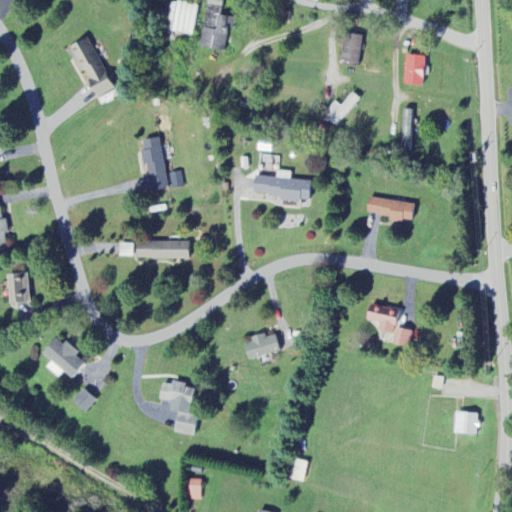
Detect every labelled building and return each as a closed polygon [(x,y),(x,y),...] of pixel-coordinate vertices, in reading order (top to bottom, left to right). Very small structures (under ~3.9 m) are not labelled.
[(206,0),(199,48),(223,52),(227,28),(232,29),(234,18),(221,16),(223,0),(206,0)] [(199,7),(170,2),(165,31),(193,36),(199,7)] [(363,38),(345,34),(338,64),(356,68),(363,38)] [(112,91),(87,38),(65,48),(78,74),(82,72),(95,99),(112,91)] [(404,86),(422,86),(423,58),(405,57),(404,86)] [(340,107),(334,102),(323,115),(338,127),(360,100),(352,93),(340,107)] [(167,190),(158,139),(141,142),(143,152),(142,152),(149,193),(167,190)] [(183,188),(180,172),(168,174),(171,190),(183,188)] [(309,182),(291,181),(292,173),(276,172),(276,179),(253,177),(252,197),(308,201),(309,182)] [(365,215),(388,217),(388,221),(410,224),(413,205),(367,199),(365,215)] [(0,244),(5,244),(4,235),(8,234),(6,220),(1,221),(0,215),(0,244)] [(189,261),(189,244),(135,243),(135,260),(189,261)] [(133,245),(119,244),(118,257),(132,258),(133,245)] [(7,275),(7,304),(28,304),(28,275),(7,275)] [(377,332),(391,336),(398,312),(370,304),(365,320),(379,325),(377,332)] [(409,348),(411,331),(394,330),(392,346),(409,348)] [(242,345),(247,362),(279,353),(274,335),(264,338),(263,335),(249,339),(251,343),(242,345)] [(63,373),(70,379),(85,363),(64,344),(62,346),(55,339),(41,354),(51,363),(46,368),(57,379),(63,373)] [(173,433),(192,437),(196,418),(189,416),(195,389),(162,382),(158,400),(170,403),(168,412),(177,414),(173,433)] [(96,401),(83,390),(72,403),(84,414),(96,401)] [(478,436),(478,415),(454,414),(454,436),(478,436)] [(188,501),(200,501),(200,481),(188,481),(188,501)]
